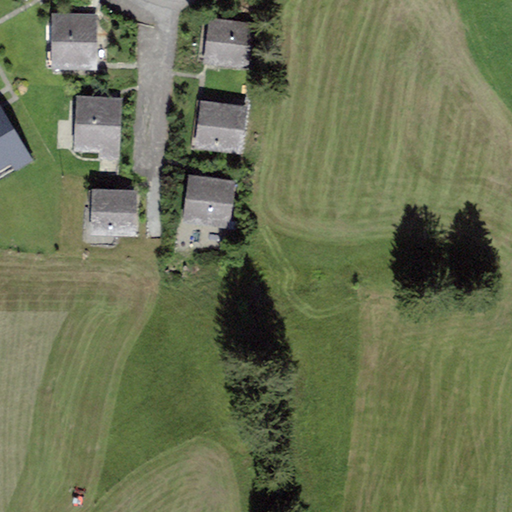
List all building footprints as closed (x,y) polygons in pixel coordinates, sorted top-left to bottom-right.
[(60,20),(60,62),(92,63),(93,21),(60,20)] [(249,29),(216,25),(211,58),(244,62),(249,29)] [(117,105),(85,103),(82,144),(115,146),(117,105)] [(242,112),(207,108),(203,143),(238,147),(242,112)] [(0,115),(0,161),(20,150),(0,115)] [(195,182),(191,216),(225,221),(230,186),(195,182)] [(131,196),(98,196),(98,229),(131,230),(131,196)]
